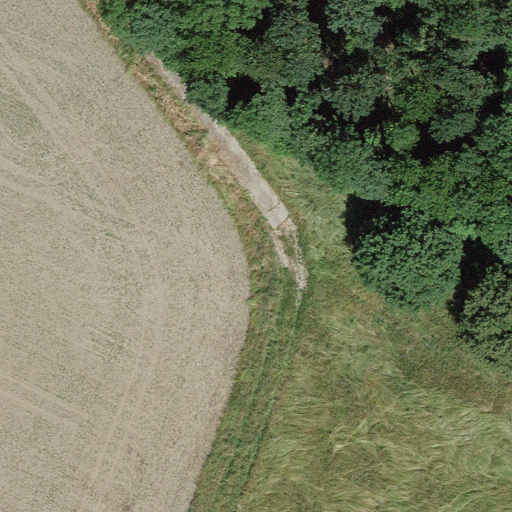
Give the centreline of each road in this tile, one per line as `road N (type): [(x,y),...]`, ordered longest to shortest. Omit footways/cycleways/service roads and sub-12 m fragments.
road 1 (track): [(219,511),(309,221)]
road 2 (unclassified): [(140,0),(309,221)]
